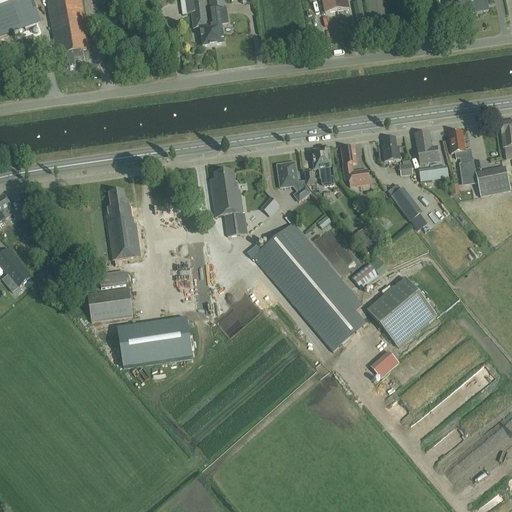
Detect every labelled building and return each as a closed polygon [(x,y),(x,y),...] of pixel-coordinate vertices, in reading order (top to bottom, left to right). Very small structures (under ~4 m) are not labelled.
[(28,0),(0,0),(0,35),(39,21),(32,1),(29,2),(28,0)] [(83,53),(90,52),(80,0),(46,0),(55,49),(59,49),(60,57),(65,56),(67,69),(70,71),(75,70),(77,67),(76,64),(84,63),(83,53)] [(203,47),(213,45),(224,44),(221,25),(229,24),(228,17),(226,17),(224,0),(208,0),(212,21),(210,21),(208,22),(205,0),(189,0),(193,22),(194,22),(195,28),(200,28),(203,47)] [(322,0),(325,14),(337,12),(348,10),(346,0),(322,0)] [(469,0),(450,0),(453,11),(471,7),(469,0)] [(469,0),(471,7),(472,14),(488,11),(486,0),(469,0)] [(361,2),(353,3),(358,26),(365,25),(361,2)] [(507,162),(511,161),(511,122),(500,124),(504,150),(505,149),(507,162)] [(464,151),(462,133),(448,135),(451,155),(455,154),(456,160),(460,159),(464,186),(477,184),(480,199),(510,192),(505,168),(475,175),(474,162),(472,163),(470,150),(464,151)] [(419,165),(440,162),(438,150),(431,151),(429,134),(415,136),(419,165)] [(384,162),(401,160),(400,147),(397,147),(396,139),(384,140),(385,149),(382,150),(384,162)] [(329,169),(330,168),(328,151),(326,149),(321,150),(320,152),(312,153),(315,171),(320,170),(321,180),(331,179),(329,169)] [(351,187),(370,185),(368,170),(353,172),(352,166),(357,165),(355,149),(343,150),(345,166),(343,167),(345,181),(350,180),(351,187)] [(300,203),(311,194),(305,186),(304,183),(298,184),(296,164),(278,167),(281,189),(298,187),(299,193),(295,197),(300,203)] [(400,177),(412,176),(411,167),(399,168),(400,177)] [(448,180),(447,168),(419,172),(421,184),(448,180)] [(313,171),(305,173),(307,187),(315,186),(313,171)] [(234,173),(224,175),(215,176),(215,181),(211,182),(216,219),(226,217),(229,238),(248,235),(245,214),(241,192),(240,192),(238,184),(235,184),(234,173)] [(401,190),(392,196),(411,224),(419,218),(401,190)] [(113,262),(141,258),(136,223),(134,223),(132,209),(130,209),(129,202),(126,203),(125,195),(109,197),(111,209),(109,209),(110,218),(107,218),(113,262)] [(0,224),(9,219),(11,218),(10,216),(8,212),(11,210),(4,196),(0,198),(0,224)] [(161,205),(155,206),(157,218),(163,217),(161,205)] [(355,313),(362,306),(293,224),(261,251),(253,258),(333,354),(366,326),(355,313)] [(366,227),(353,236),(367,255),(380,246),(366,227)] [(22,237),(12,246),(25,262),(36,253),(22,237)] [(108,252),(106,244),(99,246),(101,254),(108,252)] [(251,260),(253,258),(261,251),(257,247),(247,255),(251,260)] [(58,266),(66,260),(59,250),(51,256),(58,266)] [(16,260),(3,270),(9,276),(19,288),(31,278),(16,260)] [(361,290),(378,276),(368,264),(351,278),(361,290)] [(164,287),(172,286),(170,268),(162,269),(164,287)] [(114,279),(116,290),(129,289),(128,278),(114,279)] [(437,316),(432,310),(406,280),(368,312),(399,349),(437,316)] [(129,290),(87,296),(92,324),(133,318),(132,309),(129,290)] [(280,315),(284,312),(271,296),(267,299),(280,315)] [(186,320),(117,331),(123,370),(192,360),(186,320)] [(390,351),(371,365),(381,379),(401,366),(390,351)]
